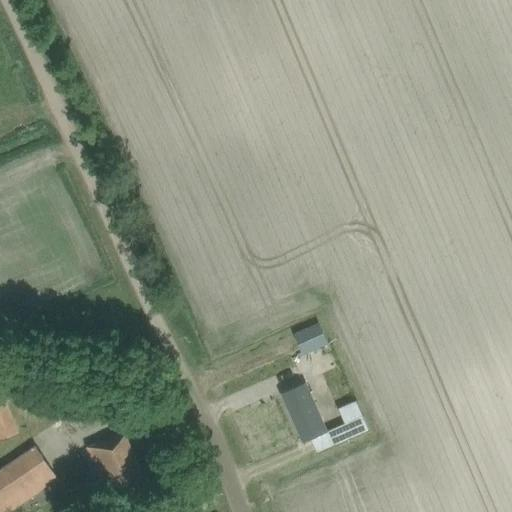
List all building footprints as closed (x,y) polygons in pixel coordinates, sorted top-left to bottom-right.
[(295,333),(304,353),(329,341),(320,321),(295,333)] [(325,344),(301,355),(331,423),(356,412),(325,344)] [(0,440),(21,432),(2,388),(20,381),(12,364),(4,367),(1,359),(0,359),(0,440)] [(283,393),(304,441),(327,431),(306,383),(283,393)] [(68,406),(61,409),(64,417),(72,415),(68,406)] [(364,415),(334,428),(340,443),(371,429),(364,415)] [(123,508),(125,511),(159,511),(125,432),(89,447),(117,511),(123,508)] [(22,457),(0,471),(0,507),(38,481),(22,457)]
